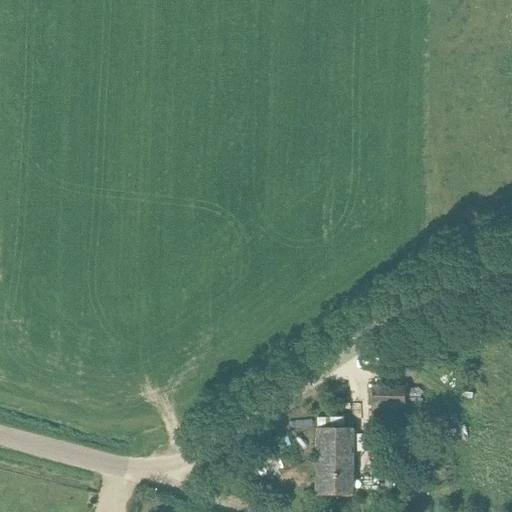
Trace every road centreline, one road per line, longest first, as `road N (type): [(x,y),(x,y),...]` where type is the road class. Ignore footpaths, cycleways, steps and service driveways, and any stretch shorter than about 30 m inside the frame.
road 1 (unclassified): [(161,496),(396,328),(511,281)]
road 2 (unclassified): [(161,496),(0,448)]
